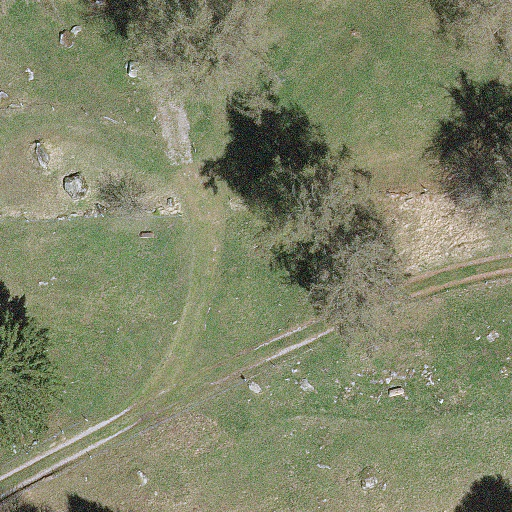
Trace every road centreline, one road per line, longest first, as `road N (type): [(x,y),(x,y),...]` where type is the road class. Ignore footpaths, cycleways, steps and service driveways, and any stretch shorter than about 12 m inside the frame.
road 1 (track): [(511,270),(337,325),(0,481)]
road 2 (track): [(0,143),(12,137),(108,145),(186,172),(209,209),(201,273),(174,362),(141,413)]
